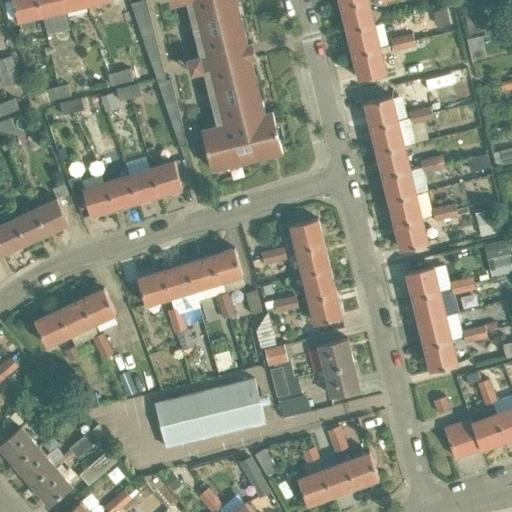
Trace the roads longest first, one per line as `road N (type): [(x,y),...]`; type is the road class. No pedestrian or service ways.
road 1 (residential): [(0,303),(62,262),(343,179)]
road 2 (residential): [(425,505),(343,179)]
road 3 (residential): [(343,179),(300,0)]
